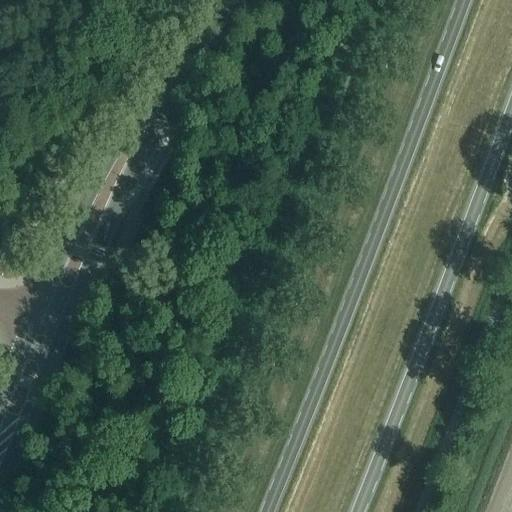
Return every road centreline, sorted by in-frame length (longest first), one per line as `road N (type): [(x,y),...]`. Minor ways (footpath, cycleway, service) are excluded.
road 1 (primary): [(458,0),(260,511)]
road 2 (primary): [(353,511),(511,94)]
road 3 (tertiary): [(154,107),(121,141),(93,189),(35,313)]
road 4 (tertiary): [(67,326),(154,107)]
road 5 (tertiary): [(0,467),(67,326)]
road 6 (tertiary): [(154,107),(248,0)]
